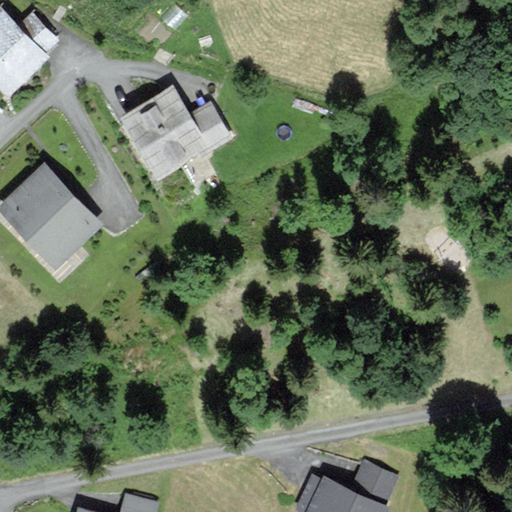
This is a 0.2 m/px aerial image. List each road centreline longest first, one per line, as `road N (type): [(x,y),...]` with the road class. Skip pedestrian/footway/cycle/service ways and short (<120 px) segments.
road 1 (residential): [(0,495),(511,398)]
road 2 (residential): [(161,80),(125,71),(66,82),(0,138)]
